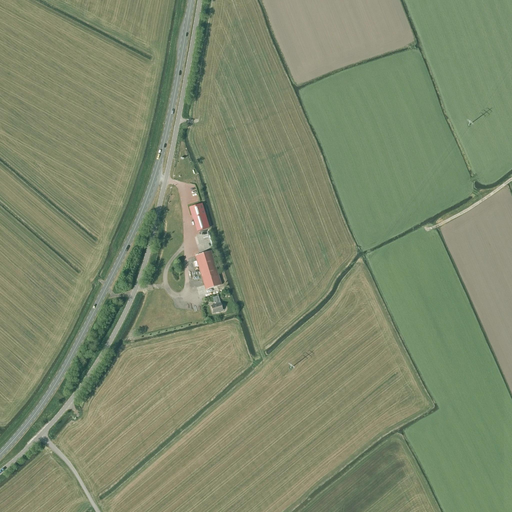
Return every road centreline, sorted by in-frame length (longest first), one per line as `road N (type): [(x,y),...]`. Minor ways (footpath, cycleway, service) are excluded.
road 1 (unclassified): [(0,472),(73,396),(134,291),(174,140),(199,0)]
road 2 (primary): [(0,454),(64,367),(142,210),(167,134),(191,0)]
